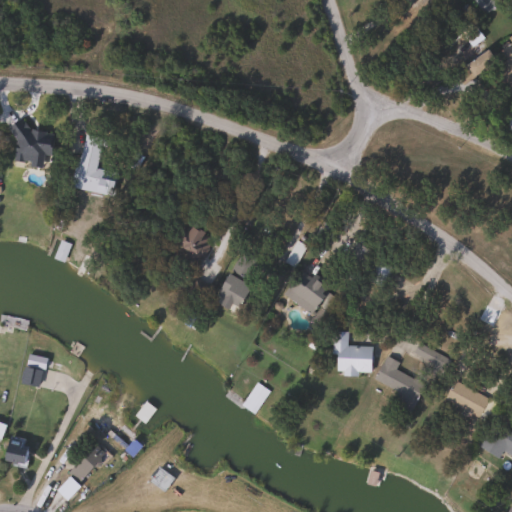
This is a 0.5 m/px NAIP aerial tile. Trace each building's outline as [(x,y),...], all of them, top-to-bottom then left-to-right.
[(505,60),(496,45),(511,33),(511,81),(506,86),(494,68),(505,60)] [(493,61),(471,77),(463,65),(484,49),(493,61)] [(99,144),(92,178),(109,181),(106,192),(73,185),(82,141),(99,144)] [(186,251),(174,243),(186,224),(211,239),(193,268),(180,260),(186,251)] [(52,257),(59,239),(69,243),(62,261),(52,257)] [(214,295),(226,273),(227,274),(240,250),(257,259),(245,282),(250,285),(238,308),(214,295)] [(310,315),(281,295),(291,279),(303,287),(310,277),(327,289),(310,315)] [(370,346),(369,374),(330,373),(331,331),(346,332),(346,345),(370,346)] [(373,381),(383,356),(398,362),(394,370),(422,382),(410,412),(392,404),(398,391),(373,381)] [(40,371),(36,388),(18,384),(22,367),(40,371)] [(443,397),(454,379),(487,400),(475,418),(443,397)] [(268,391),(252,414),(239,405),(255,382),(268,391)] [(144,403),(152,411),(141,422),(133,415),(144,403)] [(477,446),(493,421),(511,433),(511,457),(502,451),(497,459),(477,446)] [(27,443),(19,466),(1,460),(8,437),(27,443)] [(75,481),(66,470),(94,446),(103,456),(75,481)]
